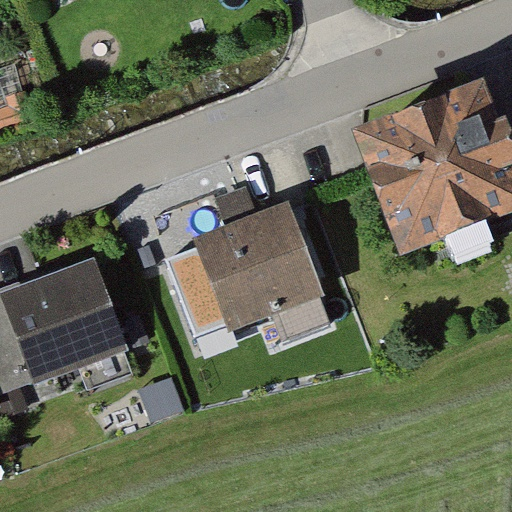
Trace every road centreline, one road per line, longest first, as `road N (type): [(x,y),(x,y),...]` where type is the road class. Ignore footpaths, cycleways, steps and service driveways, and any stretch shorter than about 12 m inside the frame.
road 1 (residential): [(353,84),(0,216)]
road 2 (residential): [(511,20),(353,84)]
